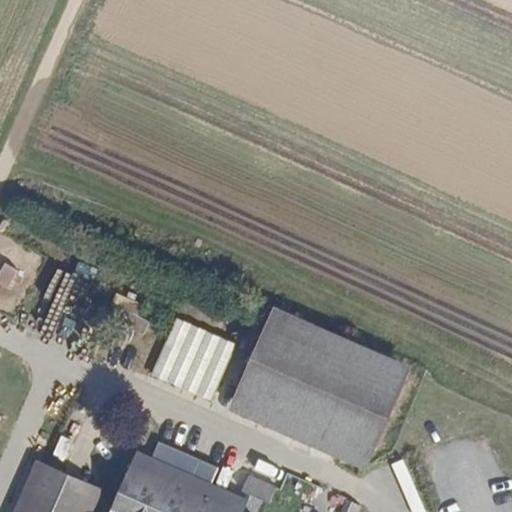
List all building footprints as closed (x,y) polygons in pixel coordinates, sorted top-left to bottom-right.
[(121,325),(115,336),(129,342),(134,331),(144,335),(150,321),(112,305),(106,318),(121,325)] [(237,344),(177,318),(152,375),(212,401),(237,344)] [(236,395),(292,419),(300,400),(252,378),(276,325),(268,321),(236,395)] [(300,400),(324,346),(276,325),(252,378),(300,400)] [(374,455),(406,382),(324,346),(300,400),(292,419),(374,455)] [(16,511),(26,511),(47,466),(38,462),(16,511)] [(394,466),(408,502),(418,498),(404,462),(394,466)] [(229,511),(231,508),(132,464),(111,511),(229,511)] [(47,466),(26,511),(81,511),(93,485),(47,465),(47,466)] [(246,492),(263,500),(270,503),(277,488),(249,475),(242,491),(246,492)] [(93,485),(81,511),(91,511),(102,489),(93,485)] [(244,511),(258,511),(263,500),(246,492),(243,499),(249,502),(244,511)] [(236,496),(231,508),(240,511),(244,511),(249,502),(243,499),(236,496)] [(358,511),(361,506),(347,500),(341,511),(358,511)]
